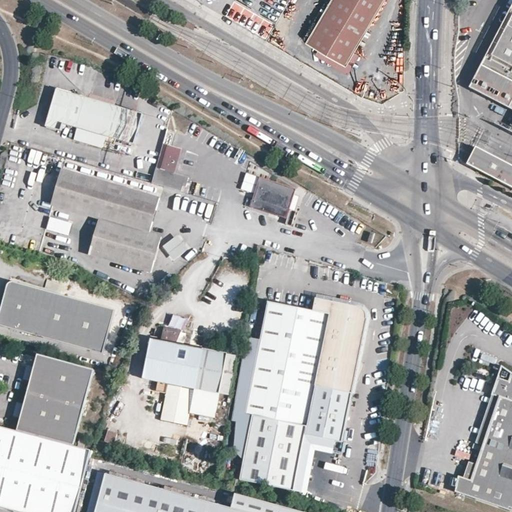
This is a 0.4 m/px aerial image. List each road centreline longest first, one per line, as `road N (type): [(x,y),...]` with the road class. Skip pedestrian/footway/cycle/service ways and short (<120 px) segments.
road 1 (primary): [(43,0),(426,221)]
road 2 (primary): [(425,191),(74,0)]
road 3 (residential): [(427,166),(392,150),(345,105),(163,0)]
road 4 (unknown): [(77,222),(89,260),(158,279),(225,226),(173,208)]
road 5 (residential): [(424,289),(390,511)]
road 6 (residential): [(431,0),(427,166)]
